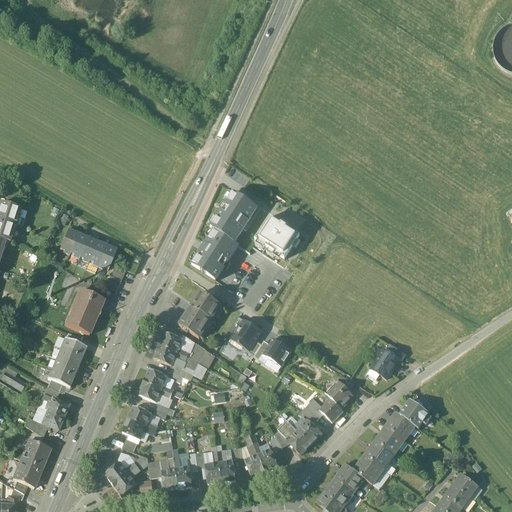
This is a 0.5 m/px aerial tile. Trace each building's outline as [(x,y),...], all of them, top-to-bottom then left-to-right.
[(511,27),(493,31),(501,73),(511,70),(511,27)] [(214,233),(234,245),(257,210),(234,196),(211,231),(214,233)] [(19,211),(0,205),(0,241),(5,243),(5,244),(9,245),(11,239),(10,239),(12,230),(15,231),(17,227),(14,226),(17,217),(19,211)] [(270,219),(255,243),(284,262),(300,238),(270,219)] [(77,236),(68,231),(59,252),(63,253),(62,255),(68,258),(69,256),(77,236)] [(192,267),(216,282),(238,248),(234,245),(214,233),(192,267)] [(77,236),(69,256),(73,257),(72,259),(78,262),(79,260),(87,240),(77,236)] [(87,240),(79,260),(82,261),(82,264),(87,266),(88,264),(97,244),(87,240)] [(97,244),(88,264),(92,266),(91,268),(97,270),(106,248),(97,244)] [(116,252),(106,248),(97,270),(103,272),(104,270),(108,272),(116,252)] [(125,272),(114,268),(112,273),(123,278),(125,272)] [(248,272),(238,292),(246,296),(256,276),(248,272)] [(123,278),(112,273),(110,279),(121,283),(123,278)] [(121,283),(110,279),(108,284),(119,289),(121,283)] [(119,289),(108,284),(105,290),(116,294),(119,289)] [(116,294),(105,290),(103,295),(114,300),(116,294)] [(53,296),(47,293),(45,299),(51,302),(53,296)] [(103,303),(79,293),(64,328),(88,338),(103,303)] [(221,307),(200,294),(179,328),(199,341),(221,307)] [(238,318),(229,332),(234,336),(242,323),(238,320),(239,319),(238,318)] [(234,336),(227,346),(237,352),(239,348),(249,354),(256,343),(262,334),(243,322),(242,323),(234,336)] [(159,348),(187,360),(196,365),(199,366),(206,353),(195,346),(190,356),(179,351),(182,343),(164,335),(159,348)] [(81,341),(67,336),(65,341),(79,347),(81,341)] [(65,341),(64,341),(60,351),(82,360),(86,350),(79,347),(65,341)] [(268,361),(281,369),(291,353),(273,341),(267,350),(262,357),(268,361)] [(256,343),(249,354),(254,358),(261,347),(262,347),(256,343)] [(253,359),(265,366),(268,361),(262,357),(267,350),(261,347),(254,358),(253,359)] [(405,357),(390,347),(386,354),(398,361),(397,362),(400,364),(405,357)] [(175,360),(177,356),(159,348),(153,361),(171,369),(175,360)] [(82,360),(60,351),(55,361),(78,370),(82,360)] [(386,354),(383,352),(370,371),(386,381),(395,369),(394,368),(397,362),(398,361),(386,354)] [(187,360),(177,356),(175,360),(180,362),(183,368),(194,374),(198,366),(187,360)] [(78,370),(55,361),(51,371),(74,380),(78,370)] [(185,381),(188,373),(172,367),(169,374),(185,381)] [(74,380),(51,371),(47,381),(50,382),(62,387),(69,390),(74,380)] [(167,380),(149,372),(143,385),(172,397),(173,393),(163,388),(167,380)] [(14,379),(5,374),(1,380),(10,386),(14,379)] [(182,380),(171,376),(169,381),(181,386),(182,380)] [(354,386),(342,378),(337,383),(340,385),(348,393),(354,386)] [(25,386),(14,379),(10,386),(21,392),(25,386)] [(247,380),(239,391),(242,394),(245,390),(250,382),(247,380)] [(62,387),(50,382),(47,389),(58,396),(62,387)] [(172,397),(143,385),(138,398),(156,406),(159,397),(170,402),(172,397)] [(348,393),(340,385),(327,398),(330,401),(341,411),(353,398),(348,393)] [(58,396),(47,389),(43,397),(55,403),(58,396)] [(173,393),(172,397),(181,401),(182,397),(173,393)] [(215,404),(225,404),(225,394),(215,394),(215,404)] [(55,403),(43,397),(38,408),(44,411),(47,412),(63,419),(68,408),(55,403)] [(432,410),(423,399),(418,403),(423,408),(421,411),(427,415),(432,410)] [(322,410),(313,401),(304,411),(316,422),(317,423),(323,417),(319,412),(322,410)] [(322,410),(319,412),(332,425),(343,413),(341,411),(330,401),(322,410)] [(415,406),(410,403),(399,417),(415,429),(418,432),(429,417),(427,415),(421,411),(423,408),(418,403),(418,404),(415,406)] [(174,414),(158,407),(156,412),(167,416),(172,419),(174,414)] [(151,417),(133,409),(128,422),(155,434),(157,430),(147,425),(151,417)] [(316,422),(304,411),(299,416),(306,423),(311,427),(316,422)] [(63,419),(47,412),(41,426),(46,429),(50,430),(57,434),(63,419)] [(167,416),(156,412),(153,418),(164,422),(167,416)] [(224,414),(214,414),(215,423),(224,422),(224,414)] [(399,417),(395,415),(385,430),(402,442),(404,444),(409,437),(407,436),(412,428),(414,430),(415,429),(399,417)] [(46,429),(28,421),(24,428),(33,433),(43,439),(46,432),(45,431),(46,429)] [(155,434),(128,422),(122,435),(140,443),(143,434),(153,439),(155,434)] [(311,427),(306,423),(305,424),(304,422),(302,422),(296,428),(295,427),(292,429),(296,433),(311,447),(321,437),(311,427)] [(292,429),(287,424),(278,434),(287,443),(296,433),(292,429)] [(385,430),(374,444),(392,457),(394,458),(398,452),(397,450),(402,442),(385,430)] [(43,439),(33,433),(28,443),(31,444),(40,448),(43,439)] [(311,447),(296,433),(287,443),(290,446),(301,457),(311,447)] [(287,443),(278,434),(274,438),(280,448),(282,451),(290,446),(287,443)] [(245,441),(248,449),(253,447),(257,445),(254,437),(245,441)] [(275,440),(269,443),(275,454),(282,450),(275,440)] [(137,446),(126,442),(122,450),(133,455),(137,446)] [(40,448),(31,444),(26,455),(24,454),(20,463),(41,472),(50,452),(40,448)] [(392,457),(374,444),(364,459),(381,472),(383,473),(388,466),(386,465),(392,457)] [(253,447),(264,476),(278,470),(270,452),(262,456),(257,445),(253,447)] [(171,447),(173,461),(178,491),(192,489),(189,474),(189,470),(180,471),(176,446),(171,447)] [(264,476),(253,447),(248,449),(252,460),(244,463),(252,481),(264,476)] [(233,464),(223,465),(222,454),(217,455),(222,485),(235,483),(233,464)] [(198,472),(198,474),(205,472),(205,468),(206,468),(204,455),(195,456),(198,472)] [(222,485),(217,455),(212,456),(214,467),(206,468),(205,468),(205,472),(208,488),(222,485)] [(189,470),(189,474),(198,472),(195,456),(189,457),(191,470),(189,470)] [(381,472),(364,459),(353,473),(362,480),(372,487),(377,481),(376,479),(381,472)] [(178,491),(173,461),(169,462),(170,473),(161,474),(162,480),(164,493),(178,491)] [(140,462),(134,466),(137,470),(142,466),(140,462)] [(142,466),(137,470),(140,474),(148,467),(148,462),(142,466)] [(41,472),(20,463),(17,471),(20,472),(15,483),(16,484),(27,488),(33,491),(41,472)] [(149,466),(151,481),(162,480),(160,464),(149,466)] [(113,488),(137,470),(134,466),(125,473),(120,465),(104,477),(113,488)] [(353,473),(345,467),(334,482),(352,495),(354,496),(358,489),(357,488),(362,480),(353,473)] [(137,470),(113,488),(121,500),(137,488),(131,480),(140,474),(137,470)] [(477,489),(461,477),(453,488),(469,499),(477,489)] [(352,495),(334,482),(323,497),(343,511),(348,504),(346,502),(352,495)] [(151,483),(139,485),(140,497),(152,495),(151,483)] [(27,488),(16,484),(13,491),(23,498),(27,488)] [(469,499),(453,488),(445,498),(461,510),(469,499)] [(13,491),(10,499),(18,499),(18,501),(21,503),(23,498),(13,491)] [(342,511),(343,511),(323,497),(317,506),(323,511),(342,511)] [(459,511),(461,510),(445,498),(438,509),(442,511),(459,511)] [(0,511),(17,511),(18,501),(18,499),(10,499),(10,508),(8,508),(8,502),(1,502),(0,507),(0,511)]
